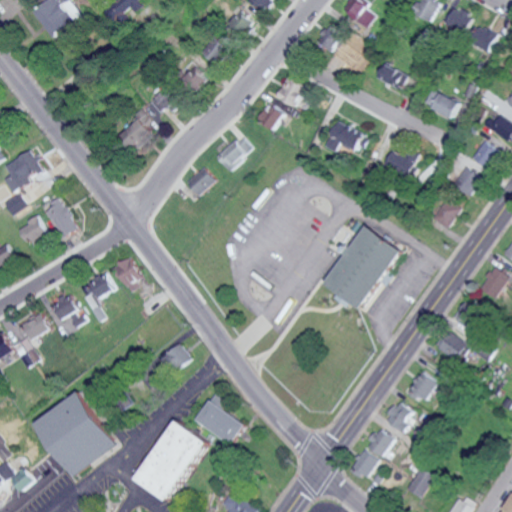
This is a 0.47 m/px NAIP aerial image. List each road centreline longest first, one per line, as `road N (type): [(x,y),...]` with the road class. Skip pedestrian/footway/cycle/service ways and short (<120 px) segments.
road 1 (residential): [(0,52),(270,403),(373,511)]
road 2 (secondary): [(285,511),(511,195)]
road 3 (residential): [(122,213),(245,93),(320,0)]
road 4 (residential): [(276,56),(446,143)]
road 5 (residential): [(0,311),(132,226)]
